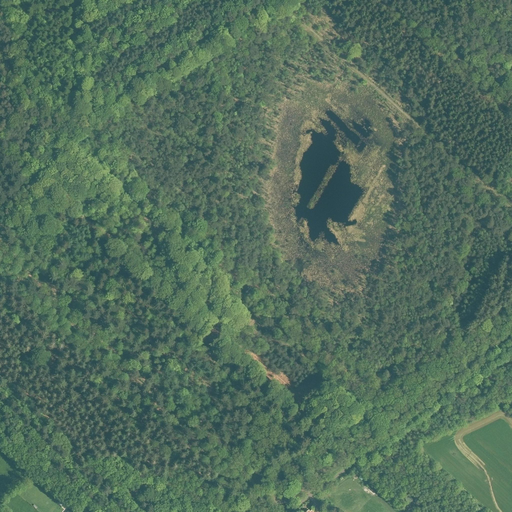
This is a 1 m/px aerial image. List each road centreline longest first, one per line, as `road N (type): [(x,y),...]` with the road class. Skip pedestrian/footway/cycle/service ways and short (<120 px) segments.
road 1 (track): [(0,250),(245,471)]
road 2 (track): [(277,0),(511,206)]
road 3 (tertiary): [(267,511),(511,335)]
road 4 (track): [(71,121),(269,0)]
road 5 (track): [(71,121),(17,78),(0,12)]
road 6 (track): [(73,0),(71,121)]
